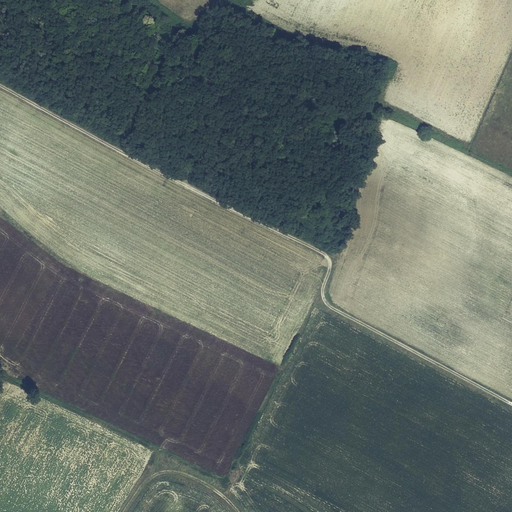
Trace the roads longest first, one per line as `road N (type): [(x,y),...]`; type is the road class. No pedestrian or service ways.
road 1 (track): [(511,403),(329,304),(319,248),(0,83)]
road 2 (track): [(235,511),(189,473),(160,466),(124,511)]
